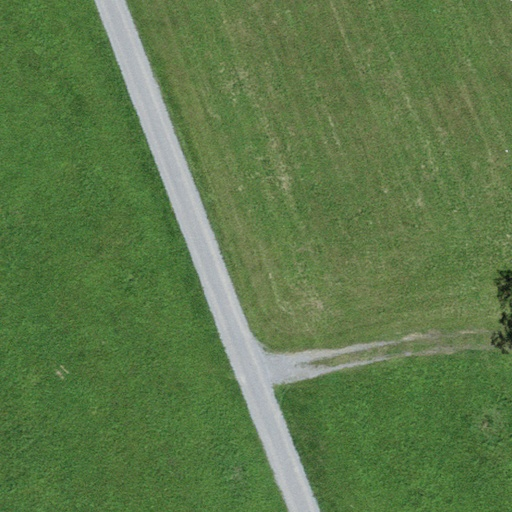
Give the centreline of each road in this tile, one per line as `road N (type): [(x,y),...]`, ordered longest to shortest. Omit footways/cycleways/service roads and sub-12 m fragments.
road 1 (track): [(304,511),(108,0)]
road 2 (track): [(251,375),(511,331)]
